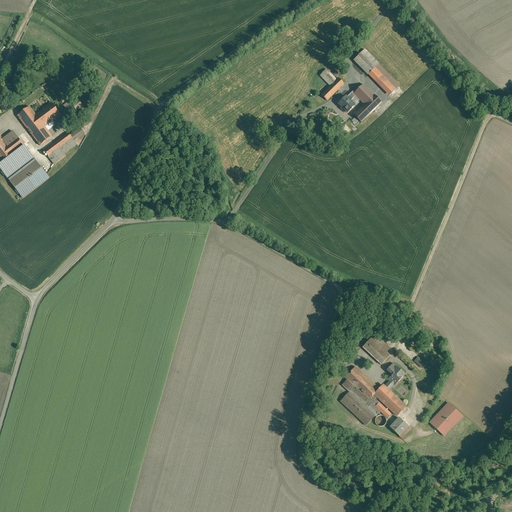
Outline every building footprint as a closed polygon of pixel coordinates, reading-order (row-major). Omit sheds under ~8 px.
[(365,50),(354,60),(368,75),(378,65),(379,64),(365,50)] [(399,86),(378,65),(368,75),(389,96),(399,86)] [(337,80),(326,70),(320,75),(331,86),(322,95),(327,101),(344,84),(339,78),(337,80)] [(374,95),(363,84),(355,93),(354,94),(356,96),(364,105),(354,115),(361,123),(382,103),(374,95)] [(354,91),(347,98),(346,97),(339,104),(347,113),(355,106),(351,102),(356,96),(354,94),(355,93),(354,91)] [(82,105),(78,99),(66,108),(70,114),(82,105)] [(52,103),(36,115),(45,127),(61,115),(52,103)] [(36,115),(30,107),(18,116),(40,146),(52,136),(45,127),(36,115)] [(80,128),(73,134),(76,139),(84,133),(80,128)] [(68,132),(44,151),(54,164),(66,156),(64,154),(77,144),(68,132)] [(9,150),(0,138),(0,158),(3,162),(12,155),(24,146),(20,141),(14,145),(15,146),(9,150)] [(34,158),(8,178),(23,198),(50,179),(34,158)] [(391,332),(383,340),(389,346),(397,337),(391,332)] [(391,348),(389,346),(383,340),(376,334),(371,338),(387,353),(391,348)] [(387,353),(371,338),(363,347),(381,365),(390,356),(387,353)] [(442,358),(430,346),(424,353),(435,365),(442,358)] [(414,361),(422,368),(426,363),(419,357),(414,361)] [(405,375),(393,364),(387,370),(393,375),(388,380),(390,381),(385,387),(388,390),(394,385),(395,386),(405,375)] [(378,391),(354,369),(346,378),(352,384),(369,400),(374,395),(378,391)] [(374,395),(369,400),(352,384),(347,389),(350,392),(370,411),(375,406),(381,412),(388,418),(391,414),(378,403),(379,402),(375,399),(377,397),(374,395)] [(385,387),(383,385),(378,391),(374,395),(377,397),(397,416),(406,407),(388,390),(385,387)] [(367,426),(381,412),(375,406),(370,411),(350,392),(341,401),(367,426)] [(449,404),(430,424),(444,437),(463,417),(449,404)] [(399,418),(390,428),(399,436),(408,427),(399,418)]
